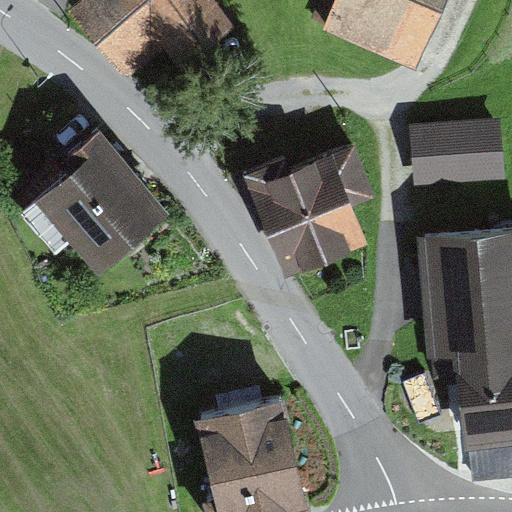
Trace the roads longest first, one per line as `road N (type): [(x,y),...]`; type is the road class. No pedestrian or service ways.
road 1 (tertiary): [(408,511),(395,463),(365,412),(211,203),(135,117),(54,46),(0,12)]
road 2 (track): [(171,156),(258,111),(317,96),(381,105),(402,134),(408,186),(401,294),(365,412)]
road 3 (track): [(381,105),(436,78),(479,0)]
